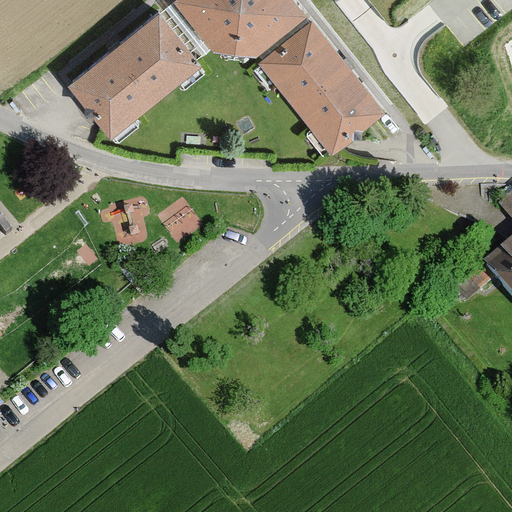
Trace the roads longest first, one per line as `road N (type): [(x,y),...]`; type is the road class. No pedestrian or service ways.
road 1 (residential): [(304,179),(283,224),(0,456)]
road 2 (unclassified): [(0,120),(136,169),(304,179)]
road 3 (unclassified): [(304,179),(511,171)]
road 4 (residential): [(511,409),(429,309)]
